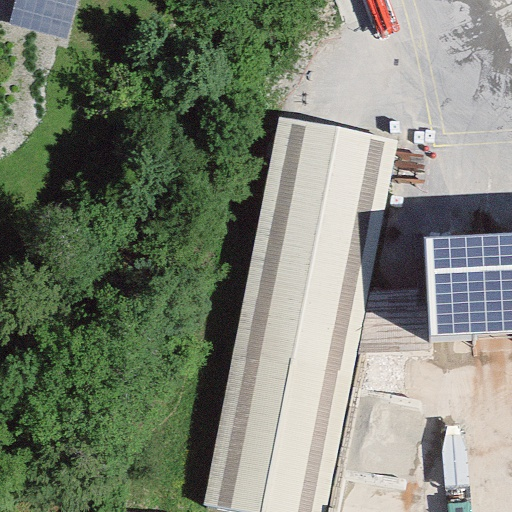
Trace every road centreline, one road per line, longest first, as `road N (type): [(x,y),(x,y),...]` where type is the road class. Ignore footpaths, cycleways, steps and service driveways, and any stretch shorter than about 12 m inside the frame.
road 1 (track): [(419,1),(364,62),(344,107)]
road 2 (track): [(418,0),(453,49),(511,86)]
